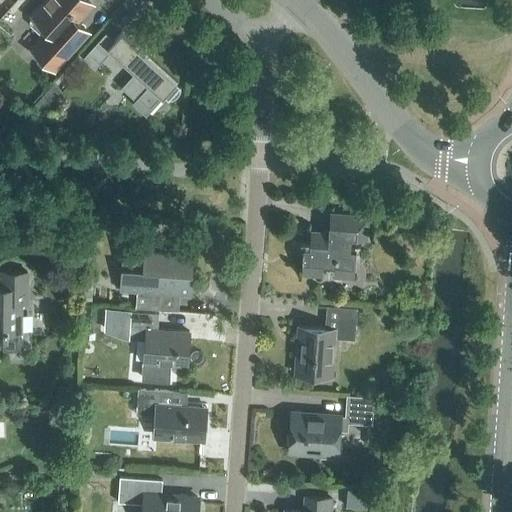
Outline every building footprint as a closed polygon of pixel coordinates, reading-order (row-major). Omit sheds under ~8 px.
[(76,19),(91,3),(87,0),(46,0),(33,15),(48,29),(31,48),(54,69),(89,30),(76,19)] [(177,80),(122,31),(115,39),(107,32),(85,56),(97,66),(111,50),(135,71),(121,86),(136,100),(149,111),(162,96),(163,95),(167,98),(168,98),(169,98),(171,98),(172,98),(173,97),(174,96),(175,96),(175,95),(176,94),(177,93),(178,92),(179,90),(179,89),(179,88),(179,87),(180,86),(180,85),(176,81),(177,80)] [(39,117),(63,91),(53,82),(30,108),(39,117)] [(311,242),(305,241),(303,241),(301,242),(300,244),(299,246),(299,248),(300,249),(302,251),(304,251),(302,271),(321,272),(322,262),(334,263),(334,273),(353,274),(354,249),(348,249),(349,236),(364,236),(365,215),(332,213),(330,233),(311,232),(311,242)] [(192,272),(193,255),(145,251),(145,247),(122,246),(119,289),(137,291),(135,307),(159,309),(160,293),(192,295),(193,272),(192,272)] [(27,302),(27,271),(1,271),(1,287),(0,286),(0,337),(2,337),(2,350),(3,350),(3,349),(7,350),(11,350),(15,349),(18,347),(20,343),(22,339),(21,335),(19,331),(20,331),(21,302),(27,302)] [(354,338),(356,307),(327,305),(325,328),(298,326),(297,349),(295,349),(294,356),(296,357),(295,372),(331,374),(332,360),(334,360),(335,342),(333,342),(334,337),(348,337),(348,338),(354,338)] [(187,364),(189,331),(157,328),(158,312),(130,310),(128,337),(145,338),(143,364),(169,366),(169,363),(187,364)] [(138,387),(137,394),(136,414),(158,415),(156,436),(201,439),(203,407),(186,405),(187,391),(138,387)] [(371,423),(373,397),(347,395),(345,416),(340,415),(340,414),(292,411),(289,451),(337,455),(339,429),(347,430),(347,422),(371,423)] [(195,511),(197,496),(161,494),(162,479),(119,476),(118,502),(144,503),(143,511),(195,511)] [(348,510),(374,511),(387,511),(389,493),(350,490),(348,510)] [(329,511),(331,498),(304,495),(303,510),(285,509),(284,511),(329,511)]
